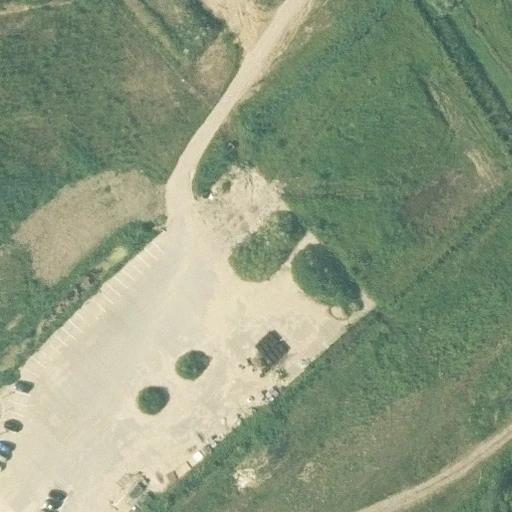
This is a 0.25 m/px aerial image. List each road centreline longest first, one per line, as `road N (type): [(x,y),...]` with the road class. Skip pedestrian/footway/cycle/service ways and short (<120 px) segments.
road 1 (unknown): [(479,0),(434,92),(446,290),(413,363),(365,425),(321,511)]
road 2 (unknown): [(440,190),(307,189)]
